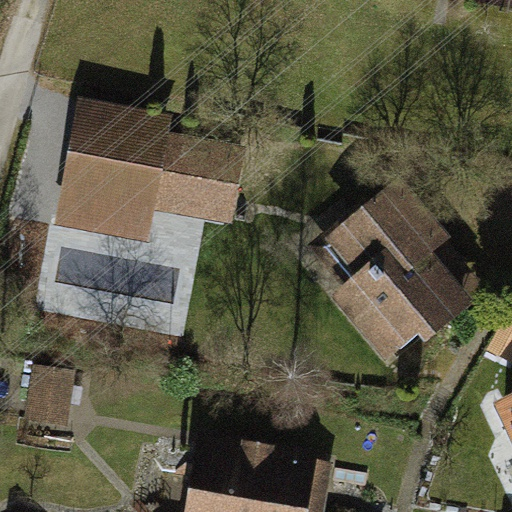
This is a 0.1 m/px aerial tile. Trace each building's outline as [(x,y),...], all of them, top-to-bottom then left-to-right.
[(249,150),(170,136),(174,117),(82,100),(59,222),(152,240),(157,212),(234,227),(249,150)] [(368,198),(309,247),(348,294),(336,304),(388,367),(420,341),(428,351),(493,298),(450,246),(453,243),(405,185),(377,208),(368,198)] [(88,299),(96,248),(59,242),(51,293),(88,299)] [(38,414),(75,415),(77,366),(41,364),(38,414)] [(511,403),(496,411),(511,445),(511,403)] [(323,455),(199,432),(184,511),(325,511),(334,469),(321,466),(323,455)]
